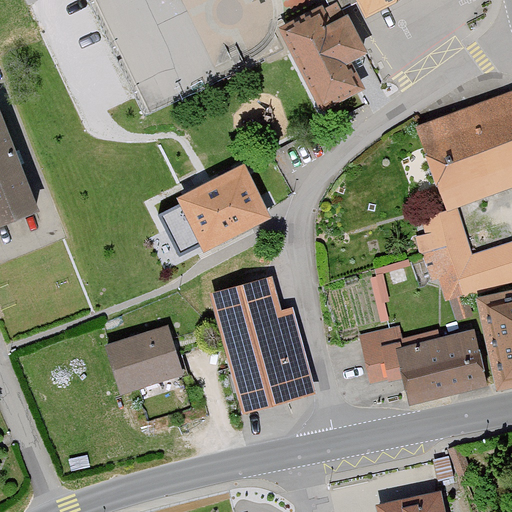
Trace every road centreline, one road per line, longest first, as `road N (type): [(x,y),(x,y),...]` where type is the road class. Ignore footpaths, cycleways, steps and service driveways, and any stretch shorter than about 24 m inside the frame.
road 1 (residential): [(511,33),(345,150),(304,200),(300,267),(336,444)]
road 2 (tertiary): [(65,511),(169,478),(306,450)]
road 3 (tertiary): [(336,444),(511,408)]
road 4 (residential): [(54,511),(0,368)]
